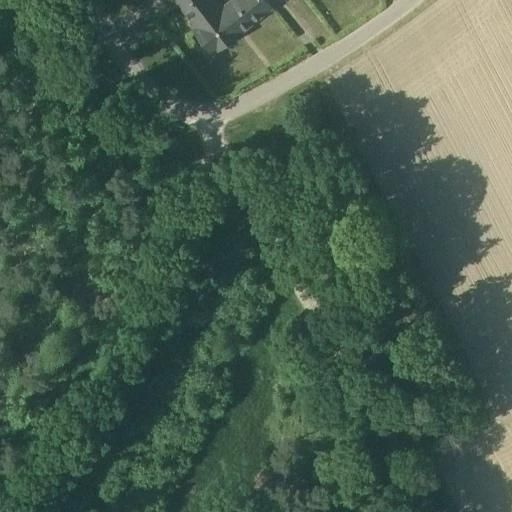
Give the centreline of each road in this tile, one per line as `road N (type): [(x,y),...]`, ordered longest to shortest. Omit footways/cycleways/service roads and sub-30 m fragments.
road 1 (unclassified): [(410,0),(280,86),(200,116),(152,93),(79,0)]
road 2 (track): [(222,155),(248,185),(426,511)]
road 3 (track): [(35,511),(167,292),(222,155)]
